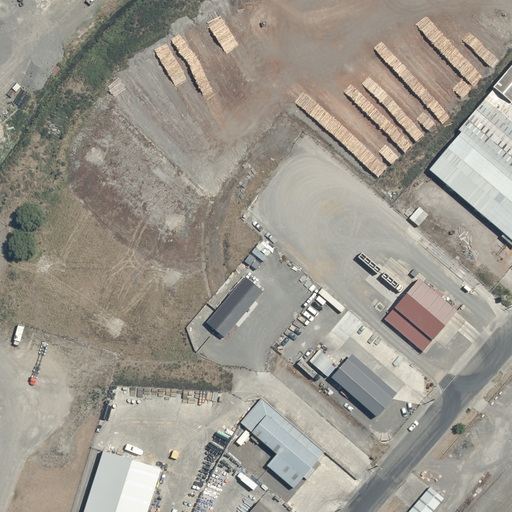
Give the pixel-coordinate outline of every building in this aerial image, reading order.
[(511,61),(487,92),(502,105),(511,92),(511,61)] [(487,92),(450,137),(504,182),(511,172),(511,113),(502,105),(487,92)] [(511,92),(502,105),(511,113),(511,92)] [(511,188),(504,182),(450,137),(423,169),(511,242),(511,188)] [(456,311),(418,279),(393,309),(431,340),(456,311)] [(392,398),(346,360),(329,380),(375,418),(392,398)] [(313,444),(252,394),(232,418),(270,449),(260,461),(283,481),(313,444)] [(96,445),(73,511),(138,511),(154,465),(96,445)] [(432,511),(443,499),(430,488),(409,511),(432,511)] [(269,511),(251,497),(237,511),(269,511)]
